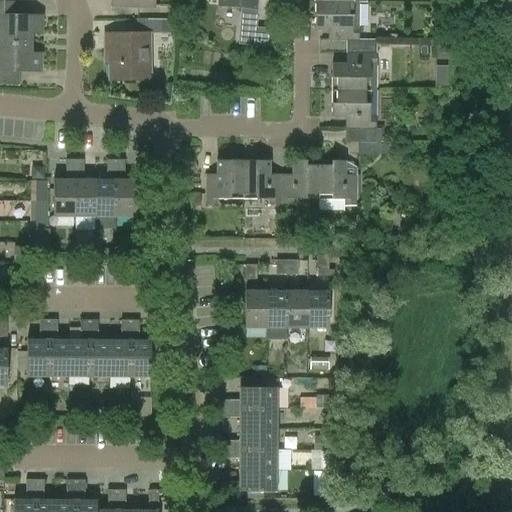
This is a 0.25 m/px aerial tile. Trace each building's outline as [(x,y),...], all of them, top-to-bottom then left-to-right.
[(218,0),(218,6),(256,9),(256,0),(218,0)] [(40,17),(20,16),(21,2),(0,1),(0,43),(29,44),(30,34),(40,34),(40,17)] [(314,3),(314,29),(328,29),(328,41),(345,42),(345,41),(358,41),(359,29),(352,29),(352,3),(314,3)] [(174,21),(160,21),(160,35),(173,35),(174,21)] [(238,46),(271,48),(272,48),(274,29),(272,29),(257,28),(239,27),(238,46)] [(148,34),(105,35),(105,52),(108,52),(108,79),(148,79),(148,34)] [(345,55),(376,56),(376,41),(358,41),(345,41),(345,42),(345,55)] [(0,85),(19,85),(20,71),(39,71),(39,54),(29,54),(29,44),(0,43),(0,85)] [(376,56),(345,55),(345,65),(332,65),(331,92),(369,92),(370,68),(376,68),(376,56)] [(369,92),(331,92),(331,118),(344,118),(344,132),(380,132),(380,129),(375,129),(375,118),(369,118),(369,92)] [(380,132),(344,132),(344,144),(357,144),(357,155),(392,156),(392,145),(380,145),(380,132)] [(66,161),(66,180),(53,180),(53,218),(75,218),(75,161),(66,161)] [(84,161),(75,161),(75,218),(93,218),(93,180),(84,180),(84,161)] [(93,180),(93,218),(115,218),(116,161),(107,161),(107,180),(93,180)] [(116,161),(115,218),(137,218),(137,180),(125,180),(124,161),(116,161)] [(241,199),(242,161),(216,161),(216,175),(204,175),(204,205),(217,205),(217,199),(241,199)] [(269,161),(242,161),(241,199),(267,200),(267,206),(279,206),(280,176),(268,176),(269,161)] [(291,176),(280,176),(279,206),(292,206),(292,200),(317,200),(317,162),(292,162),(291,176)] [(317,162),(317,200),(318,200),(318,212),(343,212),(343,207),(359,207),(359,186),(356,186),(356,177),(344,177),(344,162),(317,162)] [(36,222),(35,230),(35,252),(49,252),(49,230),(45,230),(45,222),(36,222)] [(317,256),(317,271),(317,276),(333,277),(333,270),(329,270),(329,261),(329,256),(317,256)] [(276,275),(298,275),(298,261),(276,261),(276,275)] [(245,280),(257,280),(257,266),(245,266),(245,280)] [(265,328),(265,293),(245,292),(245,328),(265,328)] [(286,293),(265,293),(265,328),(286,328),(286,293)] [(286,293),(286,328),(307,328),(307,293),(286,293)] [(307,293),(307,328),(328,328),(329,293),(307,293)] [(47,377),(48,320),(39,320),(39,341),(27,340),(27,376),(47,377)] [(48,320),(47,377),(68,377),(68,340),(57,340),(57,320),(48,320)] [(80,340),(68,340),(68,377),(88,377),(88,321),(80,321),(80,340)] [(98,321),(88,321),(88,377),(108,377),(109,340),(98,340),(98,321)] [(120,340),(109,340),(108,377),(129,377),(129,321),(120,321),(120,340)] [(129,321),(129,377),(150,377),(150,340),(138,340),(138,321),(129,321)] [(218,409),(275,409),(275,389),(239,388),(239,400),(218,400),(218,409)] [(275,430),(275,409),(218,409),(218,418),(239,418),(239,430),(275,430)] [(275,430),(239,430),(239,441),(219,441),(219,450),(275,450),(275,430)] [(275,450),(219,450),(219,459),(239,459),(239,471),(275,471),(275,450)] [(321,452),(321,469),(330,469),(330,452),(321,452)] [(275,471),(239,471),(239,481),(219,481),(219,491),(275,491),(275,471)] [(33,511),(34,481),(26,481),(26,502),(14,501),(13,511),(33,511)] [(43,481),(34,481),(33,511),(54,511),(54,502),(43,502),(43,481)] [(66,502),(54,502),(54,511),(74,511),(75,481),(66,481),(66,502)] [(85,481),(75,481),(74,511),(96,511),(97,511),(97,502),(85,502),(85,481)] [(115,511),(116,491),(107,491),(107,511),(97,511),(96,511),(115,511)] [(116,491),(115,511),(136,511),(126,511),(126,491),(116,491)] [(136,511),(158,511),(158,491),(148,491),(148,511),(136,511)]
